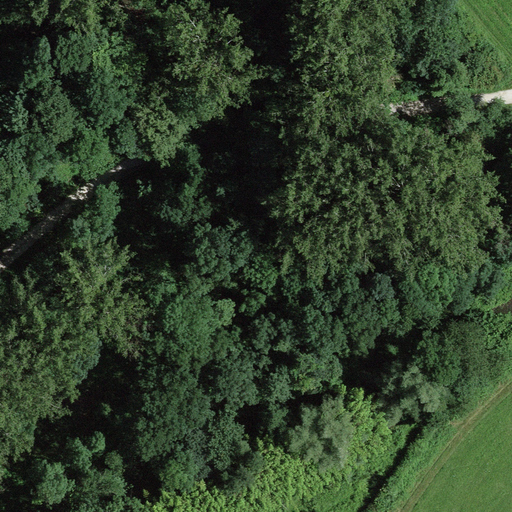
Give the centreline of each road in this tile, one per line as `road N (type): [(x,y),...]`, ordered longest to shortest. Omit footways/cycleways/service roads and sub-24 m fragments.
road 1 (track): [(511,92),(166,145),(85,192),(0,260)]
road 2 (track): [(511,378),(403,511)]
